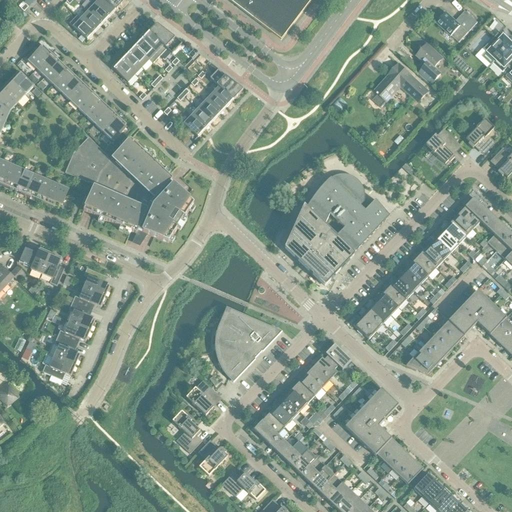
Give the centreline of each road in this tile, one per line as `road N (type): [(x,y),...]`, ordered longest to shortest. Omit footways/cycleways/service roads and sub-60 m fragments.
road 1 (residential): [(323,320),(225,426),(308,511)]
road 2 (residential): [(511,207),(478,176),(462,174),(323,320)]
road 3 (residential): [(211,213),(323,320)]
road 4 (residential): [(419,409),(399,431),(486,511)]
road 5 (unclassified): [(82,412),(155,284)]
road 6 (residential): [(128,269),(72,401)]
road 7 (residential): [(211,213),(222,177),(282,91)]
road 8 (residential): [(86,61),(188,160)]
road 9 (residential): [(128,269),(0,213)]
road 10 (tertiary): [(174,11),(282,91)]
road 11 (residential): [(511,379),(476,347),(419,409)]
road 12 (residential): [(323,320),(419,409)]
road 13 (tertiary): [(296,72),(196,0)]
